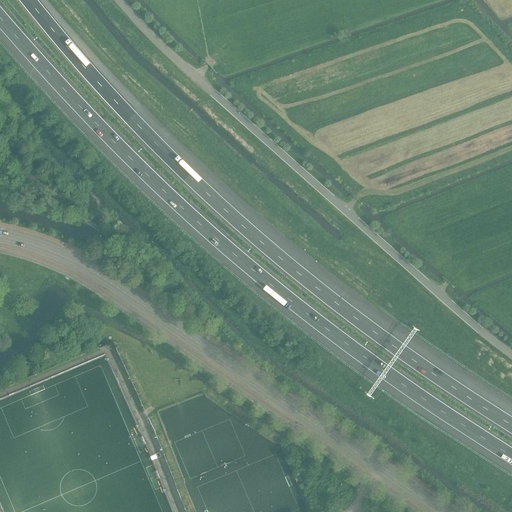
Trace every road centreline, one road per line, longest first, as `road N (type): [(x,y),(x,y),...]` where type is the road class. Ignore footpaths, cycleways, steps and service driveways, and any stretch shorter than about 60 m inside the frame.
road 1 (motorway): [(0,15),(123,152),(233,253),(381,373),(511,455)]
road 2 (motorway): [(511,423),(400,350),(253,235),(146,135),(28,0)]
road 3 (unclassified): [(511,357),(195,80),(116,0)]
road 4 (tertiary): [(440,511),(84,266),(0,236)]
